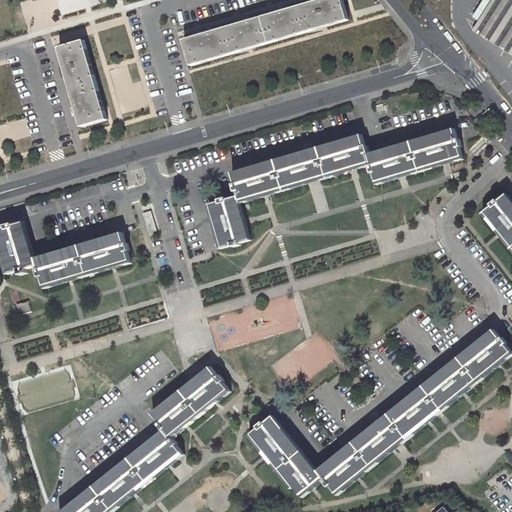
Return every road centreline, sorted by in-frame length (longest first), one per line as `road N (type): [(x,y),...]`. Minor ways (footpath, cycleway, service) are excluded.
road 1 (unclassified): [(383,80),(0,192)]
road 2 (unknown): [(0,55),(33,56),(67,172)]
